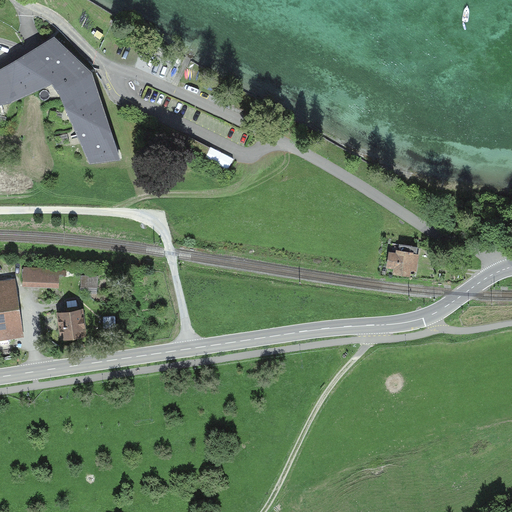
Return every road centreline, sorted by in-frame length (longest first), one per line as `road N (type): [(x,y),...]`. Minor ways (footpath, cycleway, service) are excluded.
road 1 (primary): [(0,377),(423,319),(511,267)]
road 2 (track): [(192,348),(167,239),(153,224),(85,210),(0,210)]
road 3 (track): [(373,340),(333,382),(266,511)]
road 4 (track): [(153,224),(219,210),(255,156)]
